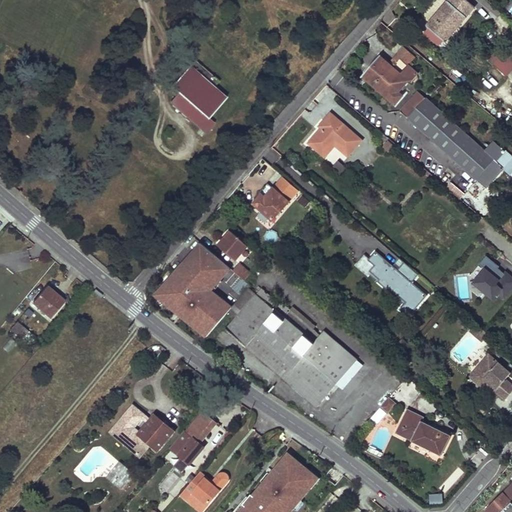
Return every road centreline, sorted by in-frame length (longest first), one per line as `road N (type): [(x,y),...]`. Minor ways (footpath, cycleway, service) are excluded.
road 1 (residential): [(126,300),(388,0)]
road 2 (secondary): [(126,300),(409,511)]
road 3 (secondary): [(0,194),(126,300)]
road 4 (unknown): [(329,67),(452,175)]
